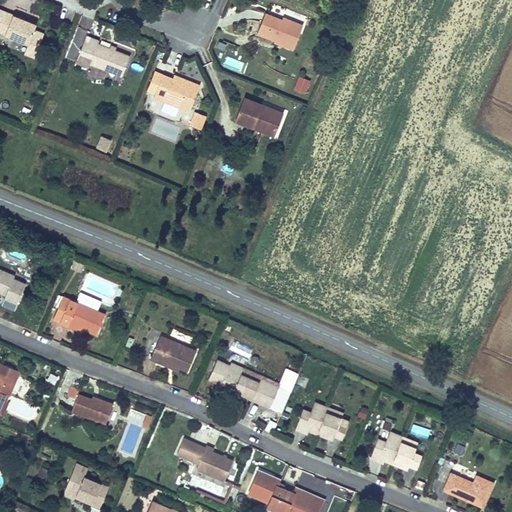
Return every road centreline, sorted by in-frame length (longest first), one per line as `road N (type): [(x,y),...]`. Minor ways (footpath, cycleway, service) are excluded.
road 1 (tertiary): [(0,196),(511,418)]
road 2 (residential): [(425,511),(0,332)]
